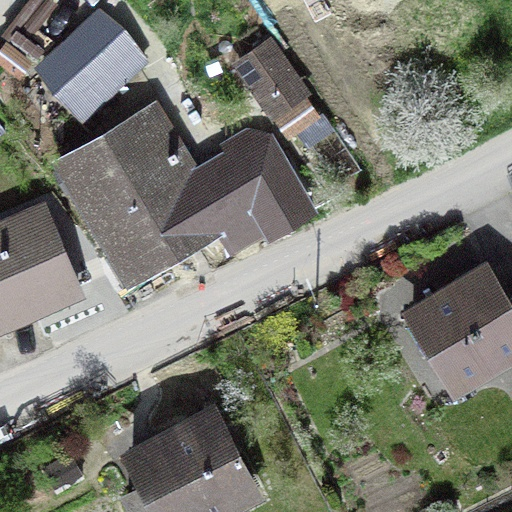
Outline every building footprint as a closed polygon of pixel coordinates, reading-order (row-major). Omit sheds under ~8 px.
[(145,56),(95,4),(32,65),(82,117),(145,56)] [(315,91),(272,32),(231,62),(274,120),(315,91)] [(157,97),(50,160),(125,288),(226,228),(241,253),(316,209),(270,131),(201,172),(157,97)] [(43,198),(0,216),(0,325),(83,289),(43,198)] [(511,299),(499,277),(432,316),(479,391),(511,370),(511,299)] [(213,399),(119,447),(153,511),(229,511),(263,495),(213,399)]
